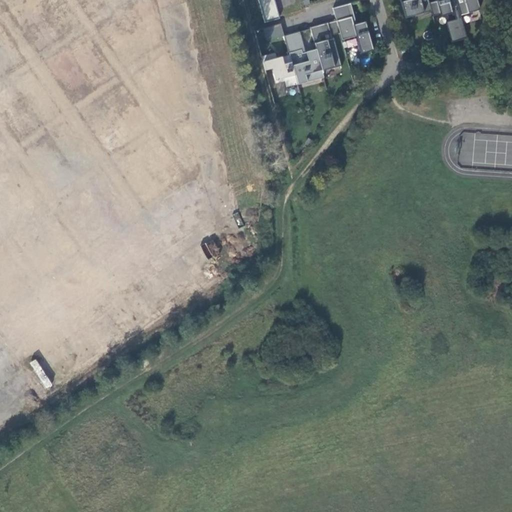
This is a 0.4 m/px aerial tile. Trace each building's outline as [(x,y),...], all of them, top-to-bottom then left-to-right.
[(274,0),(258,0),(265,23),(279,19),(274,0)] [(429,3),(427,0),(399,0),(403,12),(416,9),(417,15),(431,11),(429,3)] [(435,0),(436,1),(429,3),(431,11),(432,17),(440,15),(452,11),(453,11),(455,20),(445,22),(451,43),(467,39),(460,15),(456,0),(435,0)] [(456,0),(460,15),(479,10),(476,0),(456,0)] [(353,25),(356,24),(350,3),(348,4),(353,25)] [(356,36),(361,54),(373,51),(365,22),(356,24),(353,25),(348,4),(347,4),(333,8),(336,20),(340,33),(342,40),(356,36)] [(336,20),(328,23),(331,35),(340,33),(336,20)] [(281,24),(267,28),(270,40),(284,36),(281,24)] [(325,24),(310,28),(314,41),(329,37),(325,24)] [(333,38),(314,43),(322,71),(341,66),(333,38)] [(275,53),(261,56),(265,70),(272,68),(275,83),(285,80),(286,87),(297,84),(289,55),(276,58),(275,53)]
